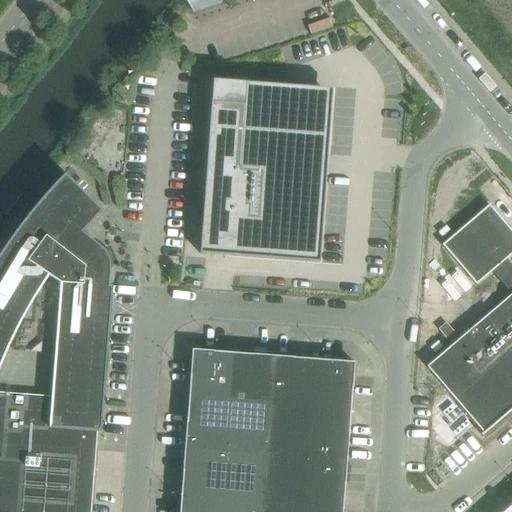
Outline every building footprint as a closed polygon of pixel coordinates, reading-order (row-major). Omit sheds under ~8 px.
[(231,0),(187,0),(187,1),(195,12),(231,0)] [(212,81),(199,255),(319,264),(325,177),(318,176),(321,134),(324,134),(327,94),(302,93),(302,94),(295,94),(295,88),(212,81)] [(90,511),(96,442),(97,434),(100,434),(112,287),(108,287),(109,270),(112,267),(113,262),(112,257),(110,253),(107,250),(103,248),(100,249),(81,234),(102,212),(64,175),(61,179),(38,204),(4,248),(6,250),(0,259),(0,511),(90,511)] [(511,267),(506,260),(511,254),(511,233),(489,206),(441,246),(476,286),(491,273),(510,295),(426,367),(482,433),(480,435),(481,437),(511,410),(511,267)] [(229,403),(233,354),(205,352),(192,351),(191,364),(188,400),(229,403)] [(269,406),(273,357),(233,354),(229,403),(269,406)] [(309,409),(312,370),(313,360),(273,357),(269,406),(309,409)] [(350,413),(353,376),(354,364),(341,363),(329,362),(328,372),(312,370),(309,409),(350,413)] [(266,454),(269,406),(229,403),(188,400),(184,447),(266,454)] [(346,460),(350,413),(309,409),(269,406),(266,454),(346,460)] [(262,502),(266,454),(184,447),(181,495),(262,502)] [(342,508),(346,460),(266,454),(262,502),(342,508)] [(261,511),(262,502),(181,495),(179,511),(261,511)] [(341,511),(342,508),(262,502),(261,511),(341,511)]
